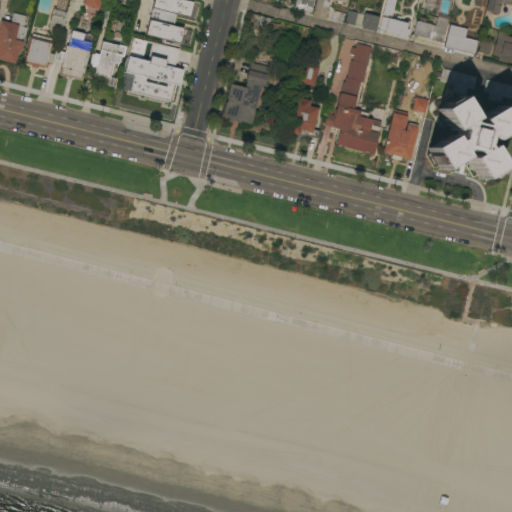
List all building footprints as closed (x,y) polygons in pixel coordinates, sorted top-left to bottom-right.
[(99,0),(97,9),(83,6),(84,0),(99,0)] [(154,0),(181,0),(193,3),(189,18),(175,15),(172,26),(184,29),(180,44),(164,40),(164,42),(157,40),(157,39),(145,36),(154,0)] [(314,0),(311,13),(293,9),(295,0),(314,0)] [(346,0),(346,4),(342,3),(341,5),(337,3),(337,1),(333,0),(328,0),(328,3),(329,3),(325,20),(312,16),(316,0),(346,0)] [(385,0),(395,0),(392,16),(383,14),(385,0)] [(452,0),(452,2),(444,0),(435,0),(440,1),(437,12),(432,11),(432,10),(421,7),(423,1),(421,0),(452,0)] [(511,5),(501,3),(498,14),(493,13),(493,15),(490,14),(490,12),(486,11),(488,0),(511,0),(511,5)] [(67,13),(63,30),(61,29),(61,31),(50,28),(50,27),(54,9),(67,13)] [(354,26),(345,24),(348,11),(358,13),(354,26)] [(270,19),(267,31),(264,31),(265,38),(245,33),(250,14),(270,19)] [(376,32),(361,29),(364,14),(379,17),(376,32)] [(416,22),(436,26),(438,14),(449,17),(443,43),(417,37),(416,39),(413,38),(414,36),(413,36),(416,22)] [(407,38),(385,33),(385,32),(379,30),(382,17),(408,24),(407,29),(409,30),(407,38)] [(0,60),(0,29),(2,22),(27,28),(25,37),(21,36),(20,41),(24,42),(21,53),(18,53),(15,64),(0,60)] [(444,47),(448,28),(461,31),(459,36),(478,41),(475,55),(444,47)] [(92,36),(88,52),(82,81),(59,76),(62,62),(55,61),(58,51),(64,53),(66,46),(68,47),(71,31),(92,36)] [(494,48),(493,47),(493,43),(495,44),(498,34),(498,32),(508,34),(508,37),(511,37),(511,62),(507,61),(507,63),(498,61),(499,56),(493,55),(494,48)] [(50,54),(55,55),(52,64),(48,63),(46,69),(38,66),(37,69),(31,67),(31,65),(23,62),(30,37),(31,38),(32,34),(52,39),(51,42),(53,43),(50,54)] [(489,55),(477,52),(480,39),(492,42),(489,55)] [(110,78),(115,79),(113,87),(107,85),(109,78),(101,76),(100,83),(92,82),(96,68),(89,67),(92,55),(93,55),(94,54),(99,55),(102,41),(126,47),(123,57),(120,56),(118,64),(114,63),(110,78)] [(179,50),(174,68),(183,71),(179,86),(174,84),(169,102),(130,92),(134,75),(125,72),(129,57),(145,61),(146,57),(150,58),(153,43),(179,50)] [(364,152),(363,153),(344,148),(344,147),(335,145),(336,139),(338,130),(333,129),(333,128),(324,125),(327,114),(333,116),(335,109),(336,110),(338,102),(337,101),(339,94),(340,94),(343,82),(344,83),(346,78),(351,61),(352,61),(354,55),(350,54),(351,48),(355,49),(356,44),(371,48),(362,83),(360,83),(353,110),(368,114),(367,118),(381,122),(373,154),(364,152)] [(313,87),(298,83),(303,61),(319,65),(313,87)] [(230,84),(244,88),(246,81),(245,81),(250,63),(268,67),(263,85),(260,85),(258,92),(259,93),(255,107),(254,111),(251,124),(242,122),(242,123),(231,120),(222,117),(230,84)] [(476,77),(473,90),(467,88),(465,95),(453,92),(454,85),(444,82),(443,85),(441,84),(441,82),(439,81),(440,78),(437,78),(438,73),(442,74),(443,69),(476,77)] [(511,86),(511,99),(502,97),(500,104),(488,101),(489,94),(483,92),(486,80),(511,86)] [(425,114),(411,111),(415,97),(428,100),(425,114)] [(444,106),(442,103),(450,98),(452,101),(459,97),(471,118),(466,121),(467,123),(477,126),(479,125),(476,119),(498,106),(502,113),(504,111),(509,120),(506,121),(510,128),(489,140),(486,135),(482,137),(481,145),(483,149),(488,145),(501,167),(494,171),(496,173),(488,178),(486,176),(479,180),(467,158),(472,155),(470,152),(462,150),(458,152),(462,157),(440,170),(437,163),(434,165),(429,157),(432,155),(428,148),(449,136),(452,141),(455,139),(457,131),(455,128),(450,131),(437,109),(444,106)] [(313,130),(319,131),(317,139),(304,136),(304,137),(288,133),(297,98),(311,101),(309,106),(318,109),(313,130)] [(386,136),(382,153),(409,160),(417,128),(406,125),(405,128),(403,128),(406,116),(391,113),(386,136)]
